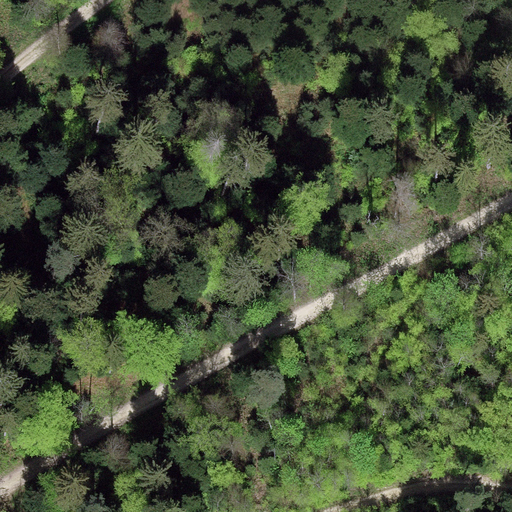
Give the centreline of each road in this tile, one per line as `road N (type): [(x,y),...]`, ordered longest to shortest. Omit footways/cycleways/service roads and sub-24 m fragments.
road 1 (track): [(0,490),(511,195)]
road 2 (track): [(511,487),(447,479),(327,511)]
road 3 (track): [(0,79),(99,0)]
